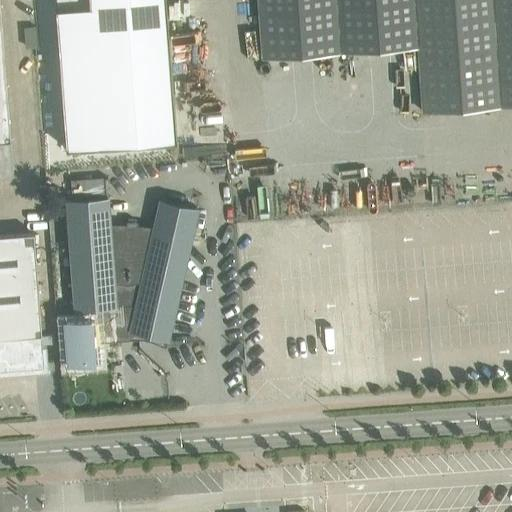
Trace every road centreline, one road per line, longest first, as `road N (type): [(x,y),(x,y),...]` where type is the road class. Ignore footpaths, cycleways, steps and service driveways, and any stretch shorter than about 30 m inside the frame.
road 1 (unclassified): [(0,455),(511,417)]
road 2 (unknown): [(511,131),(272,106)]
